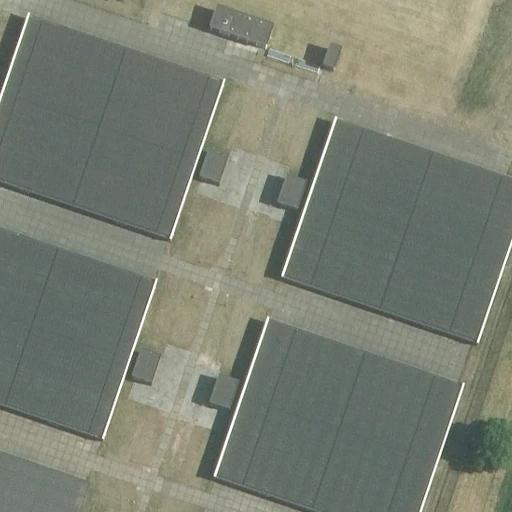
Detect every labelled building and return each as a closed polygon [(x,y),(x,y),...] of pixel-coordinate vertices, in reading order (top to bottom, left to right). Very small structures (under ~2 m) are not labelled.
[(216,11),(209,30),(265,49),(271,30),(216,11)] [(27,19),(0,97),(0,184),(170,242),(223,86),(27,19)] [(329,49),(323,69),(333,72),(339,52),(329,49)] [(281,279),(324,294),(477,346),(511,241),(511,183),(505,181),(333,123),(281,279)] [(198,180),(202,181),(218,186),(228,159),(207,152),(198,180)] [(276,206),(277,206),(296,213),(305,185),(285,179),(276,206)] [(0,233),(0,407),(102,442),(155,286),(0,233)] [(213,479),(258,494),(309,511),(420,511),(462,390),(266,323),(213,479)] [(131,380),(135,381),(151,386),(160,359),(140,352),(131,380)] [(208,406),(209,406),(228,413),(238,385),(217,379),(208,406)] [(0,511),(78,511),(86,490),(84,484),(0,456),(0,511)]
